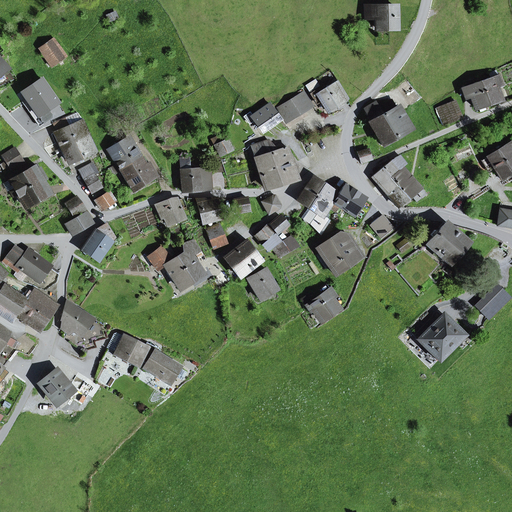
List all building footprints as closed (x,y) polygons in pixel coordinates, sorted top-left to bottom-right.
[(376,17),(376,28),(395,28),(395,7),(364,7),(364,17),(376,17)] [(116,12),(105,16),(108,23),(118,20),(116,12)] [(38,49),(50,66),(65,55),(53,38),(38,49)] [(0,75),(9,68),(0,57),(0,75)] [(502,86),(498,75),(479,82),(487,104),(500,100),(496,88),(502,86)] [(39,92),(41,96),(51,89),(45,80),(39,79),(37,81),(36,78),(20,86),(23,90),(29,100),(39,92)] [(320,99),(327,111),(347,99),(337,82),(318,93),(317,91),(310,94),(315,102),(320,99)] [(470,93),(475,109),(487,104),(479,82),(461,89),(463,95),(470,93)] [(37,112),(58,98),(51,89),(41,96),(39,92),(29,100),(37,112)] [(294,99),(278,108),(286,121),(311,106),(301,90),(292,96),(294,99)] [(370,120),(369,121),(375,133),(398,112),(395,107),(394,107),(390,101),(378,107),(375,102),(364,108),(370,120)] [(437,108),(444,126),(461,118),(454,101),(437,108)] [(253,118),(262,131),(280,119),(269,104),(255,114),(254,113),(251,115),(250,113),(244,117),(247,122),(253,118)] [(52,115),(56,122),(62,118),(58,111),(52,115)] [(411,128),(401,111),(398,112),(375,133),(381,145),(408,131),(407,130),(411,128)] [(50,120),(46,112),(35,119),(39,126),(50,120)] [(85,136),(84,133),(87,130),(83,121),(77,113),(53,124),(56,132),(64,150),(77,145),(76,140),(85,136)] [(236,127),(225,132),(233,148),(244,143),(236,127)] [(93,152),(96,151),(87,130),(84,133),(85,136),(76,140),(77,145),(64,150),(69,163),(93,153),(93,152)] [(223,134),(215,138),(217,144),(226,140),(223,134)] [(157,177),(150,165),(146,167),(129,138),(108,150),(117,164),(120,170),(133,191),(157,177)] [(232,149),(227,139),(226,140),(217,144),(214,146),(219,156),(232,149)] [(269,141),(251,146),(255,158),(276,150),(269,141)] [(493,168),(499,178),(511,171),(511,144),(511,142),(486,156),(487,157),(493,168)] [(275,165),(275,166),(291,160),(287,147),(284,148),(284,147),(276,150),(255,158),(256,161),(259,169),(269,167),(275,165)] [(2,156),(10,170),(24,162),(15,148),(2,156)] [(358,153),(361,162),(370,159),(368,150),(358,153)] [(400,172),(402,174),(406,170),(403,167),(406,164),(399,155),(395,158),(372,176),(378,184),(388,175),(392,180),(400,172)] [(488,172),(493,168),(487,157),(481,161),(488,172)] [(180,159),(182,191),(210,189),(209,168),(189,169),(189,159),(180,159)] [(264,188),(298,179),(291,160),(275,166),(275,165),(269,167),(259,169),(264,188)] [(97,173),(93,164),(80,170),(91,193),(102,188),(95,174),(97,173)] [(107,170),(110,176),(120,170),(117,164),(107,170)] [(37,172),(33,166),(21,173),(24,177),(36,199),(48,192),(42,182),(47,179),(42,170),(37,172)] [(409,178),(410,176),(406,170),(402,174),(400,172),(392,180),(388,175),(378,184),(379,184),(388,195),(398,187),(397,186),(406,179),(407,180),(409,178)] [(18,194),(24,206),(36,199),(24,177),(21,173),(15,177),(13,174),(8,177),(10,180),(14,188),(14,189),(10,191),(13,197),(18,194)] [(314,176),(298,200),(308,206),(321,187),(318,185),(321,181),(314,176)] [(416,202),(426,194),(410,176),(409,178),(407,180),(406,179),(397,186),(398,187),(388,195),(397,208),(411,196),(416,202)] [(10,180),(4,183),(8,191),(14,188),(10,180)] [(325,190),(328,186),(321,181),(318,185),(321,187),(325,190)] [(338,207),(353,216),(364,199),(344,185),(336,197),(329,208),(335,212),(338,207)] [(326,217),(327,211),(329,208),(336,197),(334,196),(336,192),(328,186),(325,190),(321,187),(308,206),(313,210),(317,213),(313,219),(309,216),(306,220),(311,223),(310,224),(320,235),(329,221),(326,217)] [(92,195),(94,201),(109,192),(107,189),(92,195)] [(109,192),(94,201),(100,210),(115,200),(109,192)] [(279,208),(279,206),(274,195),(266,200),(262,202),(268,214),(279,208)] [(64,204),(74,218),(85,211),(76,196),(64,204)] [(183,199),(176,200),(175,198),(171,199),(155,205),(160,218),(164,217),(167,225),(183,218),(180,209),(186,207),(183,199)] [(203,223),(222,219),(216,198),(197,199),(203,223)] [(233,200),(236,214),(249,211),(246,198),(233,200)] [(511,211),(499,209),(496,225),(511,227),(511,211)] [(309,216),(313,219),(317,213),(313,210),(309,216)] [(86,212),(65,224),(72,235),(92,223),(86,212)] [(277,236),(288,225),(279,215),(268,225),(277,236)] [(382,219),(374,225),(381,234),(389,228),(382,219)] [(448,264),(467,243),(445,223),(437,232),(434,230),(430,235),(432,237),(425,245),(448,264)] [(98,262),(114,238),(106,224),(95,230),(81,250),(98,262)] [(218,224),(205,230),(209,240),(222,235),(218,224)] [(267,226),(256,236),(262,243),(274,233),(267,226)] [(269,251),(281,241),(274,233),(262,243),(269,251)] [(339,259),(346,268),(363,257),(348,235),(343,239),(339,233),(333,238),(337,243),(342,252),(337,255),(340,259),(339,259)] [(212,249),(225,244),(222,235),(209,240),(212,249)] [(284,254),(299,246),(294,238),(292,236),(279,244),(284,254)] [(327,262),(335,275),(346,268),(339,259),(340,259),(337,255),(342,252),(337,243),(333,238),(317,247),(322,253),(327,262)] [(406,238),(396,246),(401,252),(411,245),(406,238)] [(184,246),(182,258),(177,260),(190,281),(202,274),(195,263),(190,255),(193,253),(200,250),(194,240),(184,246)] [(247,240),(224,257),(232,267),(254,250),(247,240)] [(148,257),(157,270),(164,264),(169,261),(171,260),(169,257),(175,254),(166,242),(148,257)] [(272,249),(279,257),(284,254),(279,244),(272,249)] [(14,247),(3,261),(17,272),(19,269),(27,274),(39,283),(36,287),(37,287),(45,290),(56,282),(58,274),(50,268),(51,266),(28,249),(24,254),(14,247)] [(239,277),(262,260),(254,250),(232,267),(239,277)] [(323,266),(327,262),(322,253),(317,257),(323,266)] [(164,264),(179,288),(190,281),(177,260),(171,264),(169,261),(164,264)] [(386,264),(391,270),(394,268),(389,261),(386,264)] [(247,279),(258,299),(276,289),(265,268),(253,275),(251,272),(247,274),(248,278),(247,279)] [(19,281),(22,281),(27,274),(19,269),(17,272),(14,275),(19,281)] [(475,306),(489,321),(511,298),(497,284),(475,306)] [(0,292),(0,315),(11,323),(16,316),(27,300),(4,285),(0,292)] [(318,290),(321,294),(318,296),(330,314),(338,309),(331,298),(335,296),(326,285),(318,290)] [(16,316),(39,331),(58,304),(45,295),(42,299),(33,291),(27,300),(16,316)] [(313,310),(320,321),(330,314),(318,296),(313,299),(310,293),(301,300),(310,313),(313,310)] [(81,313),(66,302),(62,313),(66,315),(61,320),(62,321),(60,328),(67,333),(71,328),(79,335),(93,318),(83,311),(81,313)] [(439,361),(464,336),(443,315),(417,339),(439,361)] [(0,354),(8,361),(15,351),(4,345),(9,338),(8,331),(0,325),(0,354)] [(141,360),(144,362),(150,351),(116,333),(114,334),(106,348),(115,352),(114,356),(137,367),(141,360)] [(6,343),(12,347),(15,341),(9,338),(6,343)] [(156,354),(159,349),(146,343),(144,347),(147,348),(154,352),(156,354)] [(174,375),(179,368),(150,351),(144,362),(147,363),(143,370),(168,385),(174,375)] [(174,375),(182,380),(187,373),(179,368),(174,375)] [(42,384),(56,402),(70,391),(56,373),(42,384)]
